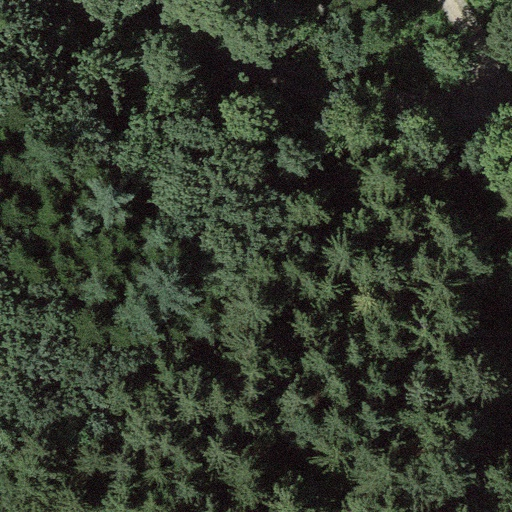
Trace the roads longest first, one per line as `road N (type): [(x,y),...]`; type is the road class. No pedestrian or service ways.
road 1 (track): [(73,0),(195,42),(511,128)]
road 2 (track): [(447,0),(480,52),(484,124)]
